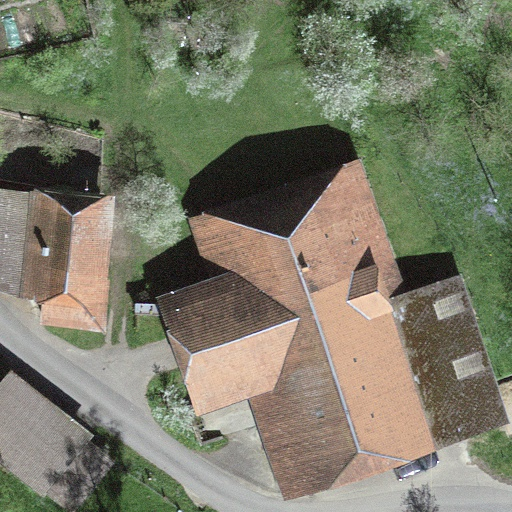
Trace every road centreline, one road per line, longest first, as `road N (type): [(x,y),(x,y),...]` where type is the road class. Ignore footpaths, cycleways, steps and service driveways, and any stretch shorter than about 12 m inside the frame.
road 1 (unclassified): [(0,328),(146,439),(268,511)]
road 2 (unclassified): [(366,511),(499,511)]
